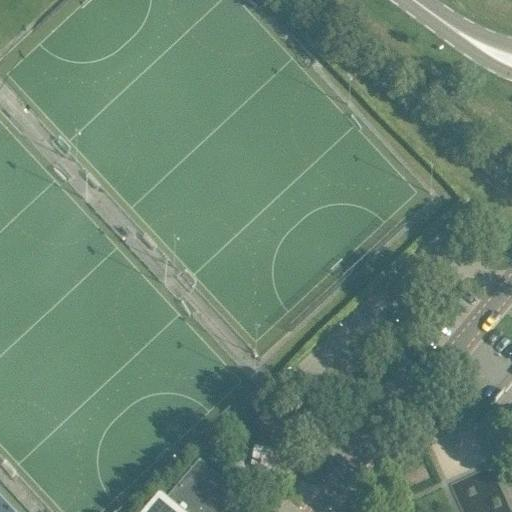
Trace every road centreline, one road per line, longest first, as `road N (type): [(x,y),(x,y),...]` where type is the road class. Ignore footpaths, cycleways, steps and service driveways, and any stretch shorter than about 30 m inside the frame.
road 1 (unclassified): [(318,511),(511,283)]
road 2 (tertiary): [(401,0),(511,77)]
